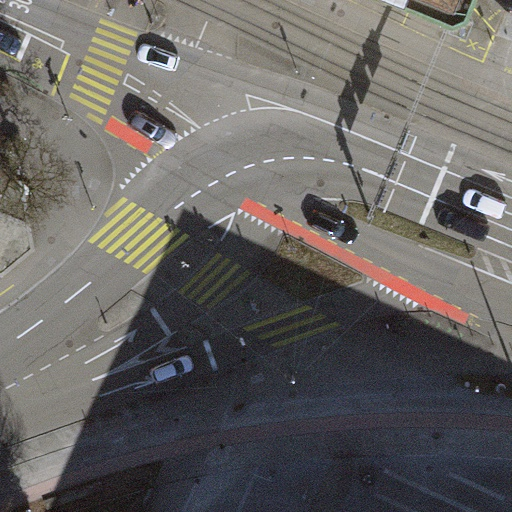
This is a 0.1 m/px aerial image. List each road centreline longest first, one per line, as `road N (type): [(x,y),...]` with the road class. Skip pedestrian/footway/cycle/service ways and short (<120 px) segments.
road 1 (primary): [(341,170),(223,291),(0,402)]
road 2 (residential): [(0,22),(341,170)]
road 3 (primary): [(511,243),(341,170)]
